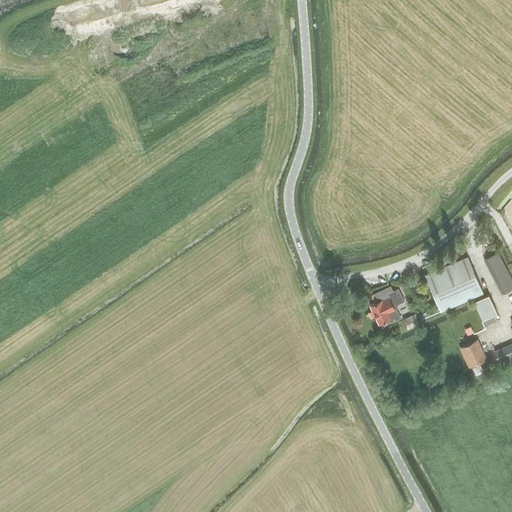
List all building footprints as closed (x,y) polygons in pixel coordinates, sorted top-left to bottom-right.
[(497,252),(484,259),(502,294),(511,287),(511,281),(504,266),(497,252)] [(483,292),(467,255),(424,274),(441,311),(483,292)] [(375,316),(379,323),(389,319),(390,322),(400,317),(396,309),(398,304),(404,301),(398,288),(393,290),(391,285),(371,295),(375,303),(370,305),(372,310),(368,312),(371,318),(375,316)] [(488,294),(474,301),(482,320),(481,320),(484,325),(497,320),(494,314),(497,313),(488,294)] [(415,314),(404,320),(407,327),(419,322),(415,314)] [(465,329),(467,335),(473,332),(470,326),(465,329)] [(468,343),(460,347),(470,367),(485,359),(476,340),(468,343)] [(502,347),(494,351),(500,365),(508,362),(502,347)]
